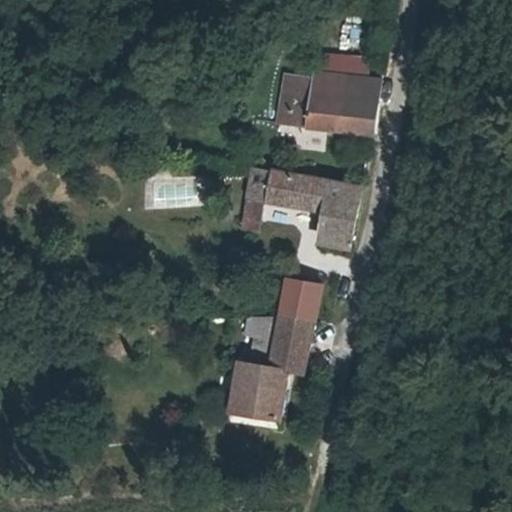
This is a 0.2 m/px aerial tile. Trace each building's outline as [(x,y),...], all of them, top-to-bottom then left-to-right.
[(314,69),(314,72),(311,97),(381,103),(383,77),(314,69)] [(378,133),(381,103),(311,97),(314,72),(290,70),(287,70),(279,125),(294,127),(296,120),(378,133)] [(254,228),(269,230),(273,201),(340,210),(335,241),(366,245),(373,179),(272,165),(267,164),(262,198),(259,198),(254,228)] [(197,205),(196,177),(151,180),(153,208),(197,205)] [(300,281),(295,316),(331,320),(336,286),(300,281)] [(321,374),(331,320),(295,316),(287,315),(284,315),(273,368),(321,374)]
